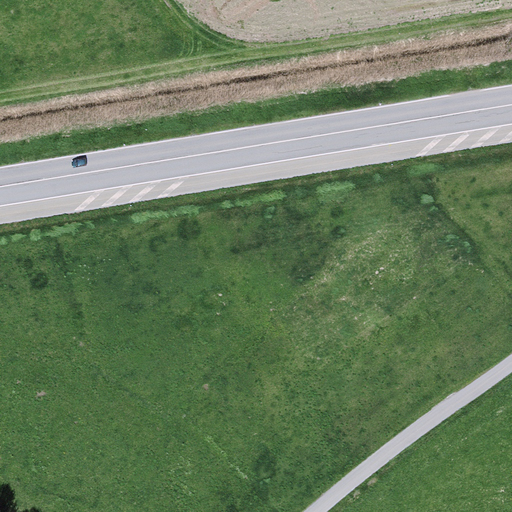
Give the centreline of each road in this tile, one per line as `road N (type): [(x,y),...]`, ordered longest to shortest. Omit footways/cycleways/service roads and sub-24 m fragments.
road 1 (primary): [(511,107),(0,190)]
road 2 (track): [(511,362),(314,511)]
